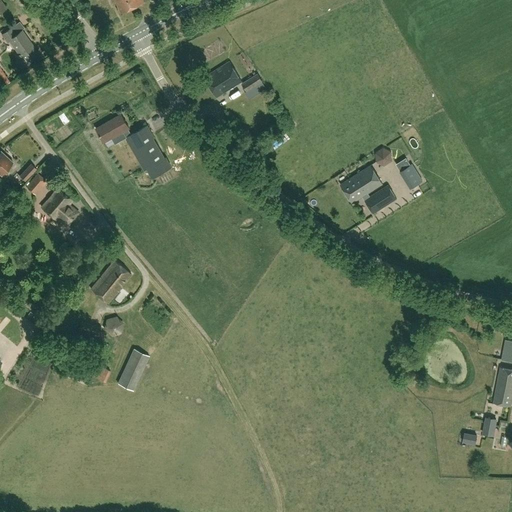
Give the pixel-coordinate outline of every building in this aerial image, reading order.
[(111,0),(112,1),(115,0),(121,13),(145,2),(143,0),(111,0)] [(311,0),(316,12),(326,8),(323,0),(311,0)] [(38,53),(21,30),(16,34),(11,27),(1,34),(7,42),(9,41),(19,54),(15,56),(22,66),(21,67),(23,68),(33,61),(31,58),(38,53)] [(242,81),(232,65),(229,62),(205,77),(217,96),(232,87),(242,81)] [(247,91),(262,81),(257,74),(242,83),(247,91)] [(91,111),(83,115),(86,121),(94,117),(91,111)] [(165,158),(153,138),(154,137),(147,125),(131,134),(128,128),(129,127),(121,114),(97,128),(104,142),(123,131),(127,136),(126,137),(145,170),(147,168),(153,177),(171,166),(166,157),(165,158)] [(152,131),(158,128),(152,116),(145,119),(152,131)] [(393,138),(388,141),(394,149),(399,146),(393,138)] [(0,173),(1,175),(13,162),(1,151),(0,151),(0,173)] [(26,181),(36,169),(30,163),(20,175),(26,181)] [(404,178),(416,171),(411,164),(400,170),(404,178)] [(373,213),(396,198),(388,185),(367,198),(365,194),(382,184),(371,165),(340,184),(352,203),(362,196),(373,213)] [(47,181),(42,176),(37,173),(26,187),(35,195),(47,181)] [(80,212),(69,203),(72,200),(58,189),(42,208),(55,219),(56,219),(67,228),(80,212)] [(108,303),(131,274),(114,260),(91,289),(108,303)] [(98,337),(101,327),(82,322),(79,332),(98,337)] [(502,359),(511,361),(511,340),(506,339),(502,359)] [(133,390),(149,355),(134,348),(118,383),(133,390)] [(105,382),(110,372),(101,367),(96,378),(105,382)] [(511,407),(511,402),(511,369),(501,367),(494,403),(511,407)] [(485,417),(482,434),(494,436),(497,419),(485,417)] [(462,442),(475,444),(477,435),(464,432),(462,442)]
